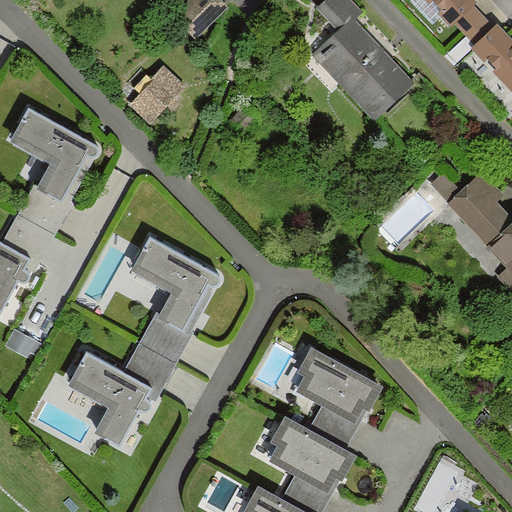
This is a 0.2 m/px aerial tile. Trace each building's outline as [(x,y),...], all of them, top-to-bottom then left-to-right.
[(227,7),(219,0),(193,0),(174,19),(195,40),(227,7)] [(415,83),(355,21),(363,14),(349,0),(326,0),(317,9),(339,31),(313,56),(375,120),(415,83)] [(481,6),(475,0),(427,0),(455,29),(459,25),(479,46),(475,49),(511,89),(511,37),(502,27),(498,31),(477,9),(481,6)] [(185,89),(164,69),(131,104),(152,124),(185,89)] [(57,161),(41,189),(63,202),(89,155),(92,156),(96,156),(99,155),(100,152),(101,150),(101,147),(97,143),(32,108),(15,138),(57,161)] [(511,214),(501,203),(509,196),(484,170),(465,188),(448,170),(430,187),(508,268),(497,278),(511,294),(511,214)] [(36,186),(21,212),(57,233),(72,206),(63,202),(41,189),(36,186)] [(57,233),(21,212),(4,241),(34,258),(40,261),(57,233)] [(180,290),(164,319),(186,331),(212,284),(215,285),(219,286),(222,284),(223,282),(223,279),(223,276),(220,273),(155,237),(138,267),(180,290)] [(0,316),(21,281),(23,282),(27,282),(30,281),(32,278),(32,275),(32,273),(31,271),(28,268),(29,266),(34,258),(4,241),(0,238),(0,316)] [(158,315),(144,342),(180,362),(194,336),(186,331),(164,319),(158,315)] [(180,362),(144,342),(127,370),(157,387),(163,391),(180,362)] [(388,390),(315,349),(301,373),(308,377),(299,394),(357,427),(366,411),(374,415),(388,390)] [(100,433),(123,446),(143,410),(146,411),(150,412),(153,410),(155,408),(155,405),(155,402),(154,400),(151,397),(152,396),(157,387),(127,370),(93,352),(74,386),(115,407),(100,433)] [(361,459),(288,418),(274,442),(282,446),(272,463),(330,496),(340,480),(347,484),(361,459)] [(309,511),(262,485),(248,510),(251,511),(309,511)]
